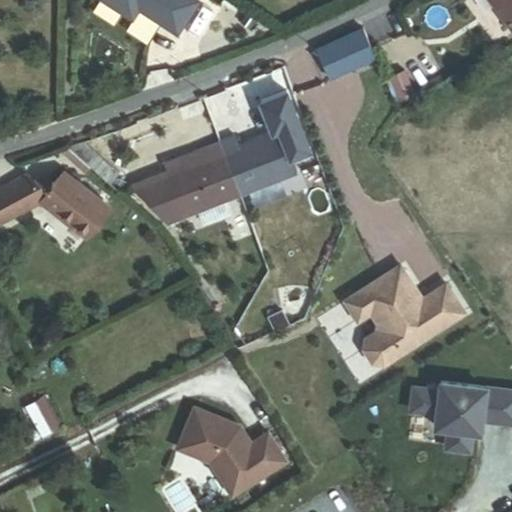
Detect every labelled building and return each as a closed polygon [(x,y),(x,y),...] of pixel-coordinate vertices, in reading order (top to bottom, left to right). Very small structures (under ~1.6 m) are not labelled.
[(175,28),(191,0),(95,0),(123,17),(132,2),(175,28)] [(511,0),(489,0),(511,30),(511,0)] [(389,45),(403,39),(393,17),(379,24),(389,45)] [(373,52),(389,45),(379,24),(364,30),(373,52)] [(340,66),(373,52),(364,30),(331,45),(340,66)] [(325,72),(340,66),(331,45),(316,51),(325,72)] [(366,74),(376,69),(371,57),(361,62),(366,74)] [(234,138),(222,143),(242,194),(293,175),(286,157),(308,148),(286,94),(264,103),(275,130),(260,137),(260,139),(238,147),(237,146),(234,138)] [(120,174),(78,139),(60,145),(77,157),(111,185),(120,174)] [(188,214),(242,194),(222,143),(204,150),(207,158),(172,171),(188,214)] [(169,163),(172,171),(207,158),(204,150),(169,163)] [(50,194),(28,176),(0,190),(0,225),(42,205),(86,239),(110,208),(56,166),(47,177),(57,186),(50,194)] [(174,219),(188,214),(172,171),(141,184),(174,219)] [(340,300),(357,322),(375,368),(471,317),(445,288),(396,267),(340,300)] [(443,395),(417,391),(414,415),(440,418),(438,431),(452,433),(449,453),(472,456),(474,436),(483,437),(484,424),(511,427),(511,394),(444,386),(443,395)] [(40,437),(52,431),(36,402),(24,408),(40,437)] [(189,403),(171,454),(210,464),(237,499),(286,458),(265,436),(252,449),(240,429),(189,403)]
